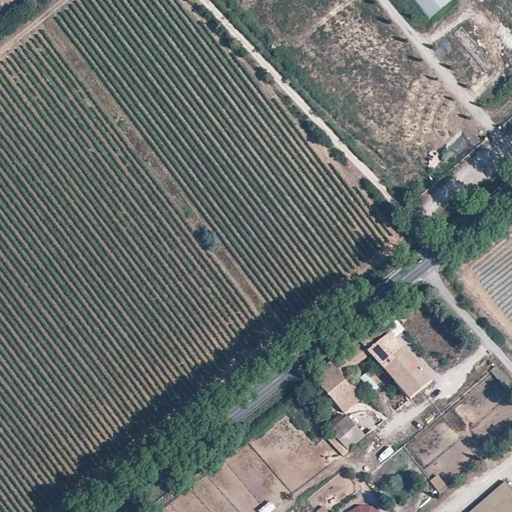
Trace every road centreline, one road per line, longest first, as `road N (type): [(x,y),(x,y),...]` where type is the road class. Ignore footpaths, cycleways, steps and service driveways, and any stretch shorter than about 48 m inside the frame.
road 1 (primary): [(420,260),(109,511)]
road 2 (unclassified): [(420,260),(511,365)]
